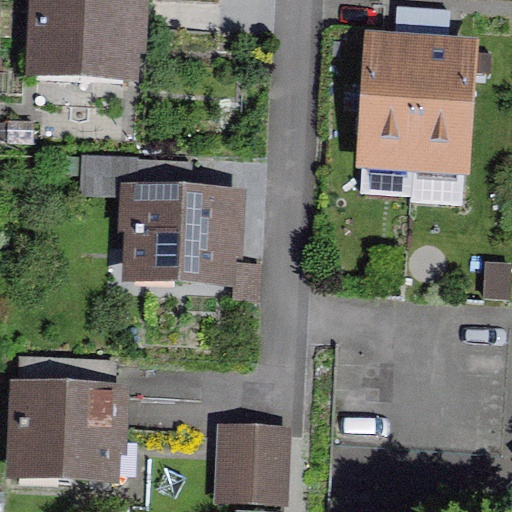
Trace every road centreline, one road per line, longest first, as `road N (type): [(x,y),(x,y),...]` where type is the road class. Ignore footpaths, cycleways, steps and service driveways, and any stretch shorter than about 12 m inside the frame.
road 1 (residential): [(300,0),(285,328)]
road 2 (residential): [(285,328),(270,390),(155,385)]
road 3 (residential): [(285,328),(451,343)]
